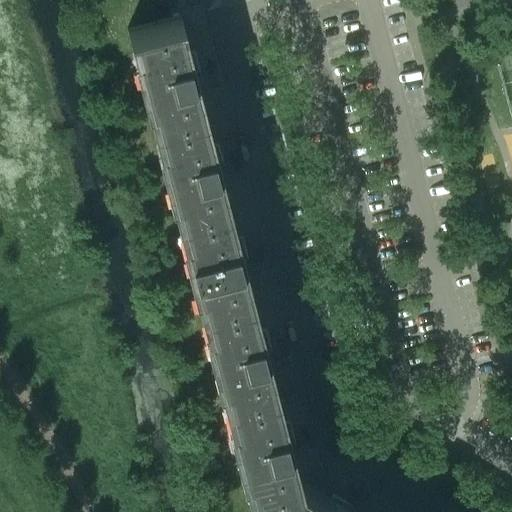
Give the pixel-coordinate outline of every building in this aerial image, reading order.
[(152,121),(204,108),(196,77),(200,76),(193,50),(189,51),(180,16),(182,16),(181,14),(126,28),(127,30),(128,30),(152,121)] [(175,214),(228,201),(220,170),(223,169),(217,143),(213,144),(204,108),(152,121),(175,214)] [(199,307),(251,293),(243,262),(247,261),(241,235),(237,236),(228,201),(175,214),(199,307)] [(223,399),(275,386),(267,355),(271,354),(264,328),(260,329),(251,293),(199,307),(223,399)] [(255,511),(277,511),(299,478),(291,448),(295,447),(288,421),(284,422),(275,386),(223,399),(246,491),(245,491),(246,494),(250,492),(255,511)] [(355,511),(353,511),(355,508),(332,494),(330,497),(299,478),(277,511),(355,511)]
